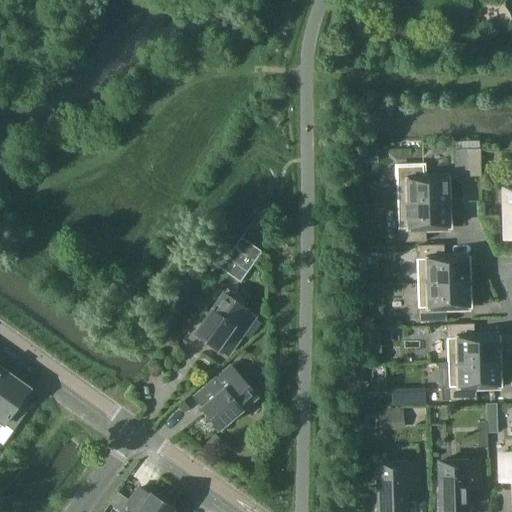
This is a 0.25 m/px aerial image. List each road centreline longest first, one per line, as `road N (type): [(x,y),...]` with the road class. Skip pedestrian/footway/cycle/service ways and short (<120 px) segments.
road 1 (residential): [(0,331),(137,430)]
road 2 (residential): [(137,430),(252,511)]
